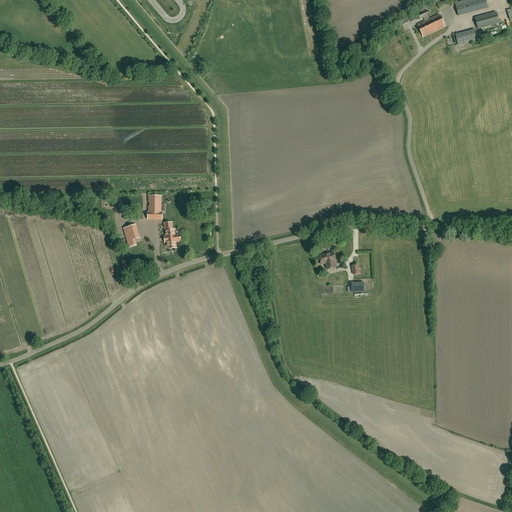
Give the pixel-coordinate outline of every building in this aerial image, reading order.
[(485,0),(479,0),(456,6),(458,16),(488,8),(485,0)] [(416,14),(409,17),(411,22),(419,19),(420,20),(423,18),(428,16),(429,15),(427,10),(418,14),(417,12),(415,13),(416,14)] [(478,29),(500,24),(496,13),(475,18),(478,29)] [(432,27),(434,32),(444,27),(439,15),(431,19),(435,26),(432,27)] [(423,37),(434,32),(432,27),(435,26),(431,19),(429,20),(425,22),(417,25),(423,37)] [(473,41),(470,31),(455,35),(458,46),(473,41)] [(162,213),(161,213),(161,197),(149,197),(149,202),(150,202),(150,207),(149,207),(149,213),(148,213),(148,220),(162,220),(162,213)] [(172,223),(164,224),(166,237),(164,237),(165,243),(166,243),(167,247),(168,247),(168,249),(176,248),(175,242),(180,241),(180,235),(175,235),(174,230),(172,230),(172,223)] [(138,239),(137,235),(126,238),(129,247),(136,245),(134,240),(137,239),(138,239)] [(329,259),(331,269),(335,268),(334,262),(335,261),(333,253),(326,255),(327,259),(329,259)] [(327,270),(331,269),(329,259),(327,259),(326,255),(319,256),(321,265),(326,264),(327,270)] [(352,287),(348,287),(348,292),(364,292),(364,283),(352,284),(352,287)]
